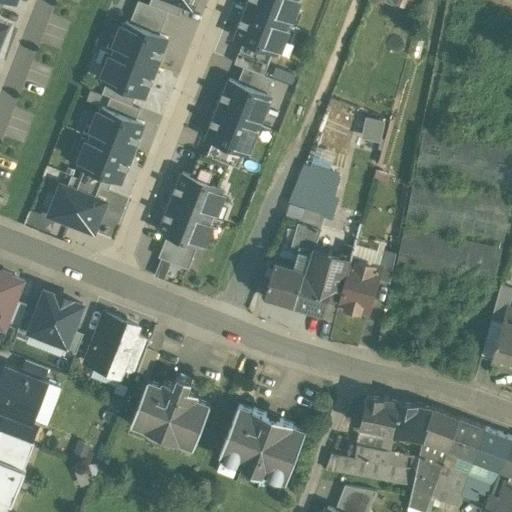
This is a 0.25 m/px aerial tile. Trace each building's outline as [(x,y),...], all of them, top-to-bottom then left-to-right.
[(160,33),(168,11),(149,4),(138,0),(137,0),(130,22),(160,33)] [(182,7),(163,0),(150,0),(149,4),(168,11),(178,15),(182,7)] [(163,0),(182,7),(192,11),(196,0),(163,0)] [(245,0),(243,6),(288,24),(297,0),(245,0)] [(240,25),(235,37),(242,40),(273,52),(276,53),(288,24),(243,6),(236,24),(240,25)] [(122,19),(110,48),(157,67),(169,37),(160,33),(130,22),(122,19)] [(273,52),(242,40),(234,62),(243,66),(264,74),(273,52)] [(110,48),(99,78),(106,81),(136,93),(146,96),(157,67),(110,48)] [(264,74),(243,66),(238,81),(267,92),(274,78),(264,74)] [(229,77),(217,107),(260,124),(272,94),(267,92),(238,81),(229,77)] [(132,104),(136,93),(106,81),(101,92),(110,96),(132,104)] [(110,96),(106,107),(136,119),(140,108),(132,104),(110,96)] [(97,104),(86,133),(135,152),(146,123),(136,119),(106,107),(97,104)] [(217,107),(205,138),(212,140),(243,153),(248,155),(260,124),(217,107)] [(368,113),(363,136),(383,140),(388,118),(368,113)] [(391,121),(381,167),(391,169),(402,124),(391,121)] [(511,143),(424,126),(415,171),(511,191),(511,143)] [(86,133),(74,163),(82,167),(112,178),(123,182),(135,152),(86,133)] [(243,153),(212,140),(206,155),(229,164),(238,168),(243,153)] [(221,185),(229,164),(206,155),(200,153),(191,174),(221,185)] [(328,171),(303,165),(289,202),(304,207),(312,209),(317,193),(323,195),(325,188),(327,177),(328,171)] [(82,167),(78,178),(99,186),(108,189),(112,178),(82,167)] [(391,169),(381,167),(379,176),(389,178),(391,169)] [(182,171),(170,202),(212,218),(224,187),(221,185),(191,174),(182,171)] [(67,184),(95,195),(99,186),(78,178),(70,175),(67,184)] [(511,197),(511,196),(414,176),(405,221),(503,241),(511,197)] [(336,178),(327,177),(325,188),(334,190),(336,178)] [(59,181),(45,216),(95,235),(108,200),(95,195),(67,184),(59,181)] [(323,195),(317,193),(312,209),(324,213),(333,216),(338,199),(323,195)] [(170,202),(160,230),(167,233),(197,244),(201,246),(212,218),(170,202)] [(312,209),(304,207),(300,221),(319,227),(324,213),(312,209)] [(319,227),(300,221),(292,250),(299,252),(294,267),(306,270),(311,254),(310,253),(312,248),(319,227)] [(502,246),(404,226),(395,271),(493,291),(502,246)] [(197,244),(167,233),(158,256),(188,268),(197,244)] [(312,248),(310,253),(311,254),(306,270),(295,305),(325,313),(328,302),(333,303),(338,286),(343,288),(344,288),(351,260),(312,248)] [(395,252),(382,249),(378,266),(380,266),(377,277),(389,281),(395,252)] [(378,266),(352,259),(351,260),(344,288),(343,288),(339,303),(347,305),(347,306),(359,310),(360,308),(368,310),(377,277),(380,266),(378,266)] [(294,267),(275,261),(265,296),(295,305),(306,270),(294,267)] [(25,279),(0,268),(0,329),(4,332),(9,321),(16,302),(25,279)] [(82,303),(45,290),(36,315),(31,330),(67,343),(72,329),(82,303)] [(16,302),(9,321),(19,325),(25,311),(27,306),(16,302)] [(511,307),(508,307),(492,360),(511,365),(511,307)] [(36,315),(25,311),(17,331),(29,335),(31,330),(36,315)] [(121,374),(124,368),(137,334),(140,326),(105,312),(86,361),(121,374)] [(83,333),(72,329),(67,343),(65,349),(76,353),(83,333)] [(150,339),(137,334),(124,368),(136,373),(150,339)] [(158,352),(147,347),(137,373),(148,378),(148,377),(158,352)] [(159,378),(167,360),(158,356),(151,374),(159,378)] [(48,368),(26,359),(22,372),(44,380),(48,368)] [(7,366),(0,384),(0,406),(7,409),(32,419),(47,382),(44,380),(22,372),(7,366)] [(175,382),(164,378),(161,383),(148,377),(148,378),(131,421),(147,427),(149,422),(180,434),(177,439),(194,446),(211,402),(196,397),(198,391),(188,387),(192,378),(178,373),(175,382)] [(401,399),(367,393),(361,424),(394,430),(401,399)] [(434,405),(401,399),(394,430),(423,436),(434,405)] [(292,422),(253,406),(252,409),(239,404),(220,454),(243,462),(241,466),(262,474),(264,471),(286,479),(305,430),(291,424),(292,422)] [(460,415),(434,405),(423,436),(449,445),(460,415)] [(39,421),(32,419),(7,409),(0,426),(0,428),(31,441),(39,421)] [(486,424),(460,415),(449,445),(475,455),(486,424)] [(511,435),(511,433),(486,424),(475,455),(501,464),(511,435)] [(31,441),(0,428),(0,460),(24,469),(33,441),(31,441)] [(511,435),(501,464),(511,468),(511,435)] [(384,449),(369,446),(370,440),(358,438),(354,456),(388,462),(390,450),(384,449)] [(420,455),(398,451),(395,463),(417,467),(420,455)] [(354,456),(331,452),(326,468),(350,472),(354,456)] [(442,464),(420,455),(417,467),(438,475),(442,464)] [(388,462),(354,456),(350,472),(413,484),(417,467),(395,463),(388,462)] [(0,499),(11,504),(24,469),(0,460),(0,499)] [(468,473),(442,464),(438,475),(464,485),(468,473)] [(438,475),(417,467),(413,484),(413,488),(425,493),(431,495),(438,475)] [(511,511),(511,468),(494,511),(511,511)] [(495,483),(468,473),(464,485),(479,490),(490,494),(495,483)] [(464,485),(438,475),(431,495),(445,500),(450,487),(462,492),(464,485)] [(345,484),(335,509),(343,511),(368,511),(377,491),(345,484)] [(479,490),(464,485),(462,492),(476,497),(479,490)] [(462,492),(450,487),(445,500),(460,504),(462,492)] [(425,493),(413,488),(409,504),(422,507),(425,493)]
